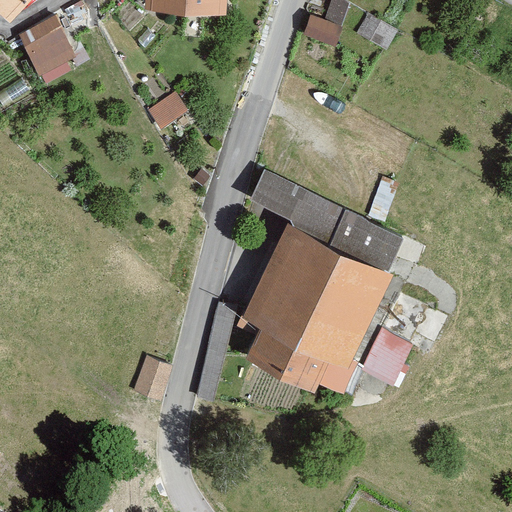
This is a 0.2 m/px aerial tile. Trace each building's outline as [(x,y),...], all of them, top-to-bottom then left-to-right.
[(0,0),(0,3),(10,14),(23,0),(0,0)] [(350,0),(331,0),(326,17),(311,12),(304,31),(336,43),(350,0)] [(57,12),(20,32),(40,73),(77,52),(57,12)] [(398,27),(367,12),(357,32),(387,47),(398,27)] [(188,108),(176,89),(148,108),(160,126),(188,108)] [(266,167),(252,195),(289,213),(389,262),(404,230),(345,205),(266,167)] [(389,262),(289,213),(244,309),(262,318),(247,349),(315,383),(319,377),(345,389),(359,360),(352,356),(395,266),(389,262)] [(236,303),(218,299),(197,393),(214,396),(236,303)] [(414,341),(384,326),(363,366),(393,382),(414,341)] [(176,362),(151,354),(139,392),(164,400),(176,362)]
